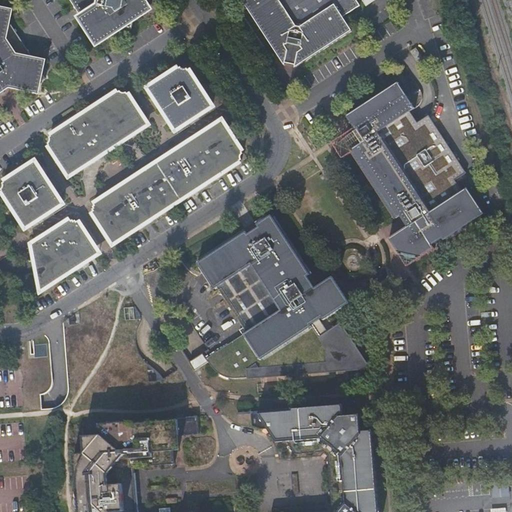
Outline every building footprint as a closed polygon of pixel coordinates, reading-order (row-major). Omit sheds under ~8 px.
[(70,0),(81,15),(79,17),(98,43),(122,28),(133,30),(137,12),(138,11),(140,11),(141,13),(142,12),(144,9),(143,7),(142,7),(141,8),(140,8),(138,5),(139,0),(70,0)] [(247,0),(243,3),(285,67),(287,61),(291,62),(296,63),(295,69),(359,28),(350,13),(359,7),(354,0),(247,0)] [(0,94),(4,92),(11,87),(29,91),(47,79),(44,73),(45,64),(37,62),(11,24),(13,14),(0,11),(0,94)] [(416,63),(422,60),(415,48),(409,52),(416,63)] [(148,89),(177,70),(175,67),(141,90),(172,137),(214,110),(190,70),(187,72),(209,106),(208,107),(209,109),(207,110),(208,111),(194,120),(193,119),(189,122),(190,123),(177,132),(176,131),(174,132),(172,130),(170,131),(146,95),(148,94),(146,91),(148,90),(148,89)] [(178,70),(177,70),(148,89),(148,90),(146,91),(148,94),(146,95),(159,113),(170,131),(172,130),(174,132),(176,131),(177,132),(190,123),(189,122),(193,119),(194,120),(208,111),(207,110),(209,109),(208,107),(209,106),(187,72),(186,73),(185,71),(183,71),(182,71),(181,71),(179,69),(178,70)] [(395,221),(402,217),(410,229),(393,241),(410,267),(434,251),(432,247),(444,239),(445,242),(449,239),(451,242),(484,219),(482,216),(485,214),(468,188),(463,191),(456,180),(467,172),(429,115),(417,123),(410,112),(415,109),(398,83),(395,85),(394,84),(349,113),(349,114),(346,117),(348,120),(347,121),(355,132),(349,136),(348,134),(347,134),(345,135),(344,136),(344,137),(344,139),(337,144),(344,156),(350,152),(395,221)] [(86,116),(118,95),(117,93),(85,114),(86,116)] [(49,148),(48,149),(66,176),(68,175),(70,177),(72,176),(73,177),(144,129),(146,127),(145,125),(146,124),(127,97),(125,95),(124,96),(122,96),(122,95),(121,94),(119,96),(118,95),(86,116),(71,126),(51,140),(52,141),(50,142),(50,144),(50,145),(48,147),(49,148)] [(66,176),(48,149),(46,150),(68,183),(152,127),(129,96),(127,97),(146,124),(145,125),(146,127),(144,129),(73,177),(72,176),(70,177),(68,175),(66,176)] [(93,204),(94,206),(216,124),(217,125),(219,124),(221,126),(222,125),(240,153),(243,151),(221,118),(118,188),(93,204)] [(50,137),(51,140),(71,126),(69,124),(50,137)] [(93,213),(92,214),(113,247),(139,230),(149,223),(170,209),(177,205),(193,194),(204,186),(239,163),(238,162),(240,161),(240,160),(239,159),(240,156),(241,156),(241,155),(240,153),(222,125),(221,126),(219,124),(217,125),(216,124),(94,206),(94,208),(93,209),(94,211),(93,212),(93,213)] [(23,228),(0,194),(0,198),(24,235),(66,207),(35,160),(1,183),(3,185),(32,165),(32,166),(33,166),(36,168),(37,167),(47,183),(61,203),(59,204),(61,206),(59,208),(60,209),(45,219),(44,218),(42,220),(43,221),(28,230),(27,229),(25,229),(24,228),(23,228)] [(240,165),(239,163),(204,186),(205,188),(240,165)] [(0,192),(1,194),(0,194),(23,228),(24,228),(25,229),(27,229),(28,230),(43,221),(42,220),(44,218),(45,219),(60,209),(59,208),(61,206),(59,204),(61,203),(47,183),(37,167),(36,168),(33,166),(32,166),(32,165),(3,185),(3,186),(2,187),(2,190),(0,192)] [(193,194),(177,205),(178,207),(194,196),(193,194)] [(170,209),(149,223),(150,225),(172,211),(170,209)] [(113,247),(92,214),(89,216),(112,250),(140,232),(139,230),(113,247)] [(233,383),(251,382),(264,381),(264,378),(301,375),(337,372),(337,369),(340,368),(343,368),(346,367),(348,365),(350,364),(353,362),(354,360),(355,358),(355,356),(355,354),(354,352),(352,349),(350,348),(348,346),(346,346),(344,346),(337,335),(332,338),(330,335),(321,323),(324,321),(326,323),(337,316),(336,315),(350,305),(335,280),(317,291),(315,287),(315,285),(315,283),(313,282),(312,282),(309,278),(312,277),(308,270),(275,220),(274,220),(273,218),(270,219),(258,226),(260,231),(258,232),(256,231),(255,232),(254,233),(253,235),(250,237),(247,233),(201,263),(202,264),(199,266),(201,270),(200,271),(212,290),(213,289),(216,293),(219,291),(245,331),(241,334),(244,338),(208,362),(210,366),(213,368),(217,373),(221,377),(226,381),(229,382),(233,383)] [(278,218),(275,220),(277,223),(308,270),(312,277),(315,275),(278,218)] [(277,223),(275,220),(308,270),(277,223)] [(29,246),(39,299),(73,276),(71,274),(40,295),(31,248),(69,223),(68,221),(52,231),(29,246)] [(99,256),(85,265),(86,267),(102,257),(80,222),(77,224),(99,256)] [(40,295),(71,274),(85,265),(99,256),(77,224),(75,225),(74,223),(73,224),(72,223),(70,224),(69,223),(31,248),(40,295)] [(200,261),(201,263),(247,233),(246,231),(200,261)] [(336,315),(337,316),(352,306),(350,305),(336,315)] [(337,372),(371,369),(344,327),(330,335),(332,338),(337,335),(344,346),(346,346),(348,346),(350,348),(352,349),(354,352),(355,354),(355,356),(355,358),(354,360),(353,362),(350,364),(348,365),(346,367),(343,368),(340,368),(337,369),(337,372)] [(195,368),(208,361),(204,353),(191,360),(195,368)] [(373,373),(371,369),(337,372),(301,375),(264,378),(264,381),(251,382),(251,384),(373,373)] [(380,511),(374,430),(363,431),(362,414),(344,415),(343,405),(253,412),(253,413),(255,427),(264,431),(270,429),(278,441),(287,442),(295,455),(323,452),(329,458),(334,506),(328,511),(322,511),(380,511)] [(127,511),(127,509),(130,504),(131,502),(134,500),(135,498),(135,497),(134,495),(131,493),(126,487),(124,473),(129,468),(176,464),(176,450),(181,449),(181,437),(201,435),(199,416),(101,425),(101,435),(85,436),(86,454),(74,455),(78,511),(127,511)] [(494,495),(509,495),(510,484),(494,484),(494,495)]
